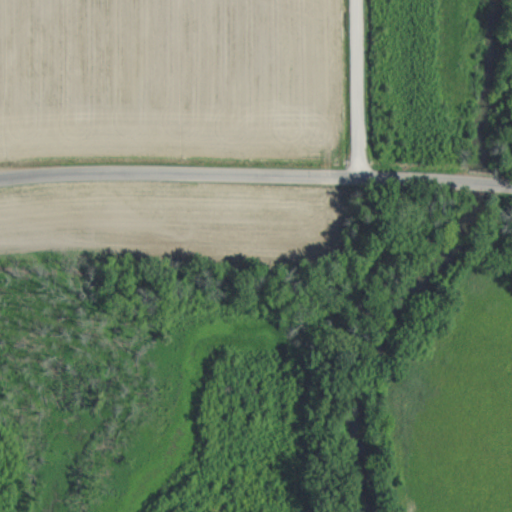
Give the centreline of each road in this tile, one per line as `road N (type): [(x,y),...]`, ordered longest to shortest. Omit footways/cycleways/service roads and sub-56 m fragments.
road 1 (tertiary): [(511,181),(0,170)]
road 2 (residential): [(353,173),(349,0)]
